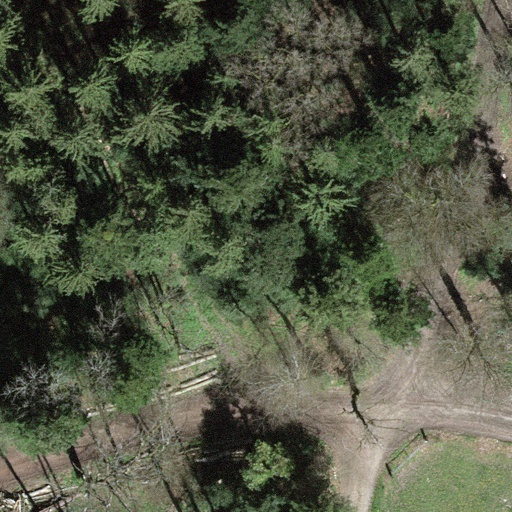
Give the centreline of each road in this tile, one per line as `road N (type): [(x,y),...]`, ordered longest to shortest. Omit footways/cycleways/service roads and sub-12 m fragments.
road 1 (track): [(392,410),(489,0)]
road 2 (track): [(0,475),(392,410)]
road 3 (track): [(392,410),(511,436)]
